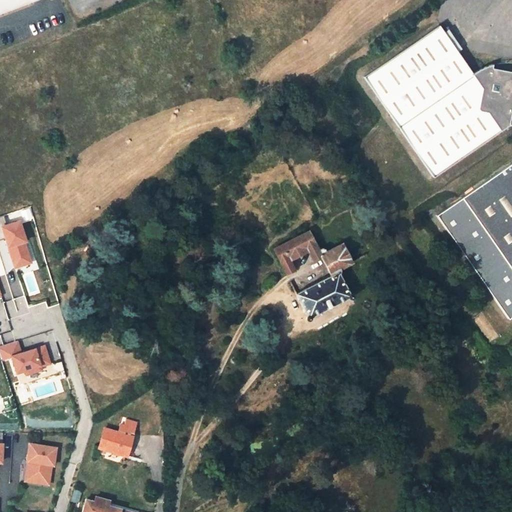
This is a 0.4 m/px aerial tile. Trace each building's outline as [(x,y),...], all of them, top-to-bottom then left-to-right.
[(0,0),(0,12),(29,0),(0,0)] [(364,77),(433,178),(508,127),(511,107),(511,72),(492,68),(492,66),(490,65),(486,65),(482,67),(472,74),(439,26),(364,77)] [(511,165),(462,199),(511,273),(511,165)] [(511,317),(511,273),(462,199),(437,216),(508,321),(511,317)] [(15,268),(35,262),(22,218),(2,224),(15,268)] [(321,256),(332,276),(297,294),(308,317),(349,296),(338,273),(340,272),(341,271),(341,270),(340,268),(350,263),(340,244),(326,252),(325,249),(321,248),(318,249),(309,231),(273,249),(286,274),(294,270),(288,257),(307,248),(313,259),(321,256)] [(47,343),(23,350),(20,340),(0,345),(0,351),(2,360),(15,356),(20,375),(45,368),(44,366),(53,364),(47,343)] [(99,447),(127,456),(132,437),(131,437),(132,434),(133,434),(137,423),(127,420),(125,426),(120,424),(118,433),(105,429),(99,447)] [(54,484),(57,444),(29,441),(25,482),(54,484)] [(132,511),(121,509),(109,505),(110,500),(97,496),(95,501),(86,499),(82,511),(132,511)]
